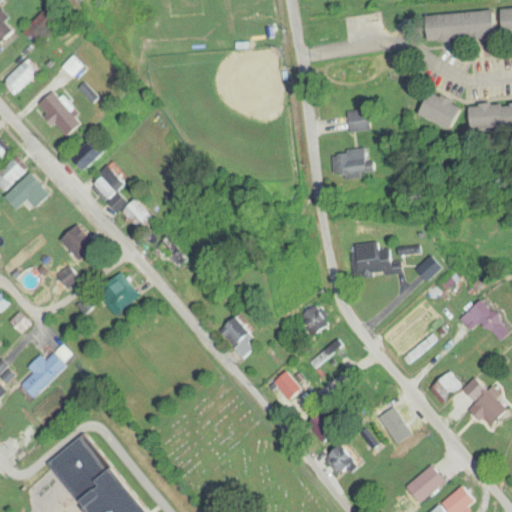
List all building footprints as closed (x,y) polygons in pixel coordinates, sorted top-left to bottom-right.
[(42,46),(67,21),(54,7),(28,33),(42,46)] [(0,9),(0,42),(3,47),(21,33),(2,8),(0,9)] [(89,66),(78,56),(66,67),(77,78),(89,66)] [(6,83),(19,97),(42,74),(29,60),(6,83)] [(43,104),(69,138),(87,125),(81,116),(83,115),(71,99),(68,102),(60,91),(43,104)] [(0,166),(13,154),(0,141),(0,140),(0,166)] [(107,156),(96,143),(78,158),(89,171),(107,156)] [(0,181),(9,191),(30,171),(17,158),(0,174),(0,181)] [(139,200),(134,204),(123,192),(131,184),(113,166),(95,184),(143,232),(157,218),(139,200)] [(32,200),(40,209),(55,194),(35,174),(11,198),(23,210),(32,200)] [(65,238),(81,263),(101,249),(84,225),(65,238)] [(156,250),(169,266),(180,257),(168,241),(156,250)] [(73,288),(82,279),(72,268),(63,277),(73,288)] [(140,307),(136,279),(111,283),(115,310),(140,307)] [(15,304),(5,293),(0,297),(0,312),(2,314),(15,304)] [(263,347),(236,323),(225,335),(252,359),(263,347)] [(37,398),(78,358),(65,345),(49,361),(44,356),(32,368),(37,373),(25,385),(37,398)] [(277,383),(292,402),(308,390),(293,371),(277,383)] [(54,459),(91,424),(80,412),(43,447),(54,459)]
